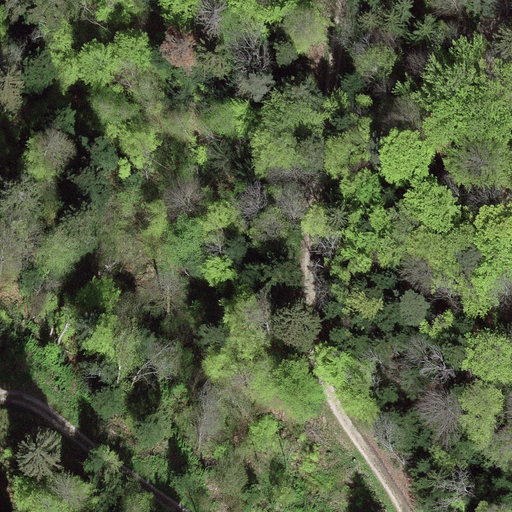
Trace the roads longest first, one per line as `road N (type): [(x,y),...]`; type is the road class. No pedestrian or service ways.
road 1 (track): [(345,0),(312,248),(315,345),(340,416),(403,511)]
road 2 (track): [(0,394),(53,412),(177,511)]
road 3 (track): [(493,0),(493,108),(511,213)]
